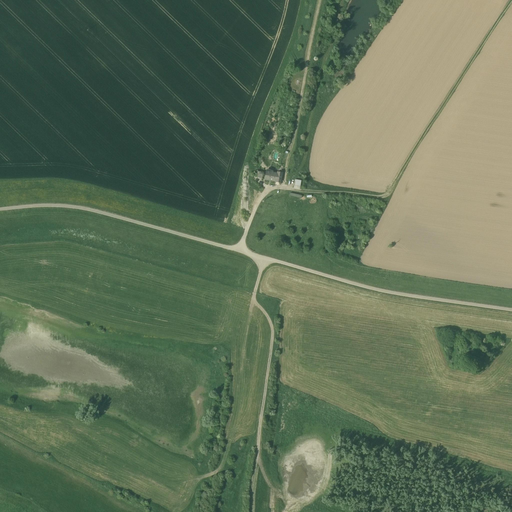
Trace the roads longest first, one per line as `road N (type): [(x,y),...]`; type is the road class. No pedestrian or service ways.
road 1 (unclassified): [(511,310),(363,286),(74,206),(0,208)]
road 2 (track): [(281,187),(389,195),(509,0)]
road 3 (track): [(263,257),(225,459),(193,486)]
road 4 (track): [(276,299),(251,511)]
road 5 (track): [(281,187),(318,0)]
road 6 (track): [(283,180),(303,164),(338,20)]
